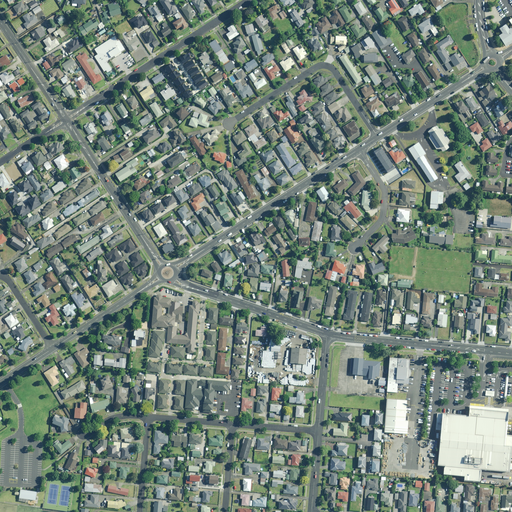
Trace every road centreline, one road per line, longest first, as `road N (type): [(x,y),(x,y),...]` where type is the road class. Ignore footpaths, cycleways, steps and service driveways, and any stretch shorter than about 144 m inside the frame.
road 1 (tertiary): [(65,119),(250,0)]
road 2 (secondary): [(173,268),(357,149)]
road 3 (residential): [(228,123),(321,65),(333,69),(377,136)]
road 4 (tertiary): [(327,333),(511,353)]
road 5 (tertiary): [(65,119),(162,267)]
road 6 (tertiary): [(203,291),(327,333)]
road 7 (secondary): [(161,276),(52,348)]
road 8 (secondary): [(377,136),(485,66)]
